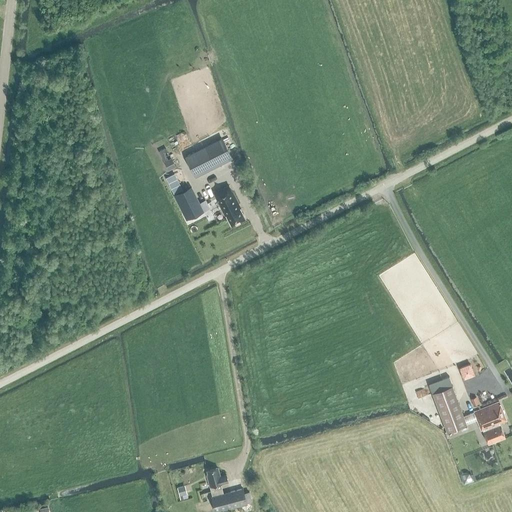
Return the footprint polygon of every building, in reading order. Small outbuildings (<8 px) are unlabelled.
[(222,140),(186,158),(195,176),(231,158),(222,140)] [(170,159),(164,162),(168,169),(168,170),(168,171),(175,168),(170,159)] [(215,191),(213,192),(225,216),(226,216),(231,227),(245,220),(239,209),(240,209),(232,192),(231,193),(228,186),(216,192),(215,191)] [(432,393),(451,386),(448,377),(428,384),(431,393),(432,393)] [(446,431),(465,424),(465,425),(476,421),(477,424),(480,423),(487,443),(504,437),(499,424),(502,423),(501,421),(505,420),(499,403),(473,412),(473,413),(463,417),(451,386),(432,393),(431,393),(446,431)] [(217,511),(244,506),(243,503),(248,502),(246,492),(241,494),(240,490),(220,495),(217,485),(225,483),(224,476),(217,477),(216,469),(205,471),(206,476),(204,476),(209,497),(208,497),(211,511),(217,511)]
